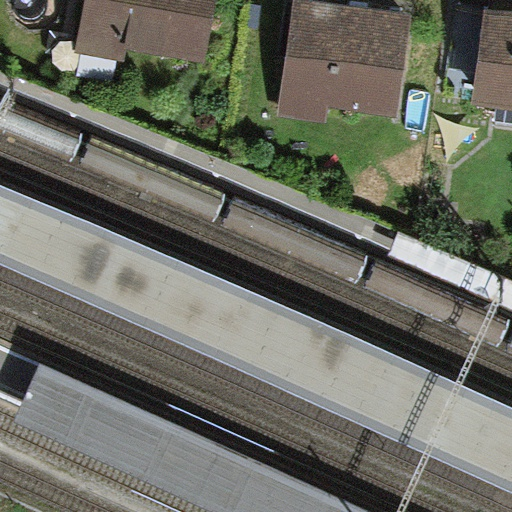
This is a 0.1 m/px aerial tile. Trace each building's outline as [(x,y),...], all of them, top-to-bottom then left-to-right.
[(77,0),(72,38),(198,57),(206,0),(77,0)] [(298,0),(284,0),(272,119),(317,124),(319,105),(388,113),(399,11),(298,0)] [(511,108),(511,9),(476,7),(468,105),(511,108)] [(0,176),(0,255),(408,435),(511,484),(511,397),(279,291),(0,176)] [(511,287),(393,235),(380,264),(511,321),(511,287)] [(240,511),(378,511),(37,357),(12,409),(240,511)]
